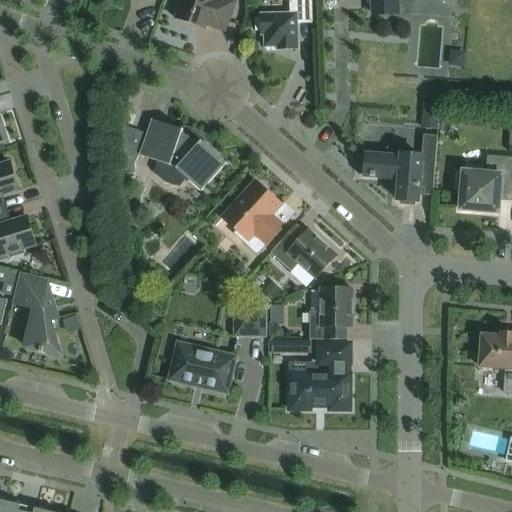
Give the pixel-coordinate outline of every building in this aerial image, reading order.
[(175,3),(172,12),(172,15),(175,16),(174,19),(205,29),(206,26),(225,32),(231,13),(235,2),(230,0),(180,0),(180,3),(177,2),(175,3)] [(312,23),(311,3),(311,0),(288,0),(289,14),(260,15),(260,18),(255,19),(255,31),(261,31),(261,35),(264,35),(264,47),(290,47),(290,50),(297,50),(296,24),(312,23)] [(412,0),(372,0),(373,15),(397,14),(396,4),(412,3),(412,0)] [(123,175),(134,174),(134,163),(139,155),(157,162),(154,172),(158,177),(162,181),(166,183),(172,186),(179,187),(186,179),(200,192),(226,164),(201,141),(199,144),(181,134),(182,130),(151,120),(146,134),(122,126),(123,175)] [(511,139),(511,122),(490,123),(490,140),(511,139)] [(432,195),(437,136),(423,135),(422,147),(426,148),(425,157),(402,155),(393,144),(379,156),(361,155),(359,175),(370,176),(370,177),(375,177),(399,179),(397,200),(417,202),(418,194),(432,195)] [(511,202),(511,158),(487,156),(485,174),(463,172),(462,175),(458,175),(457,187),(461,187),(459,210),(481,212),(481,208),(498,209),(499,201),(511,202)] [(0,210),(6,209),(0,210),(0,197),(18,191),(9,162),(0,164),(0,210)] [(244,244),(257,256),(284,226),(272,215),(281,206),(266,192),(265,190),(263,187),(260,185),(257,184),(254,181),(222,217),(248,240),(244,244)] [(6,209),(0,210),(0,256),(8,254),(9,257),(23,253),(22,250),(35,246),(26,217),(3,224),(0,215),(0,211),(6,210),(6,209)] [(295,226),(281,241),(270,253),(291,272),(298,264),(315,279),(336,256),(308,230),(304,234),(295,226)] [(42,293),(45,279),(19,273),(12,304),(33,309),(24,347),(39,351),(39,352),(42,353),(43,351),(52,354),(58,347),(50,321),(57,319),(50,295),(42,293)] [(352,289),(332,289),(320,289),(320,312),(309,312),(309,340),(346,340),(346,327),(352,327),(352,289)] [(265,337),(266,312),(234,311),(233,337),(265,337)] [(367,329),(368,347),(382,346),(380,328),(367,329)] [(503,394),(511,394),(511,334),(501,334),(500,336),(481,335),(479,367),(505,369),(503,394)] [(311,355),(311,341),(280,341),(280,355),(311,355)] [(194,384),(194,383),(203,385),(207,390),(227,395),(236,357),(177,343),(168,381),(189,386),(191,386),(192,385),(193,385),(194,384)] [(289,384),(287,383),(287,395),(289,395),(289,410),(309,410),(309,405),(329,405),(329,410),(349,410),(349,375),(348,374),(348,364),(350,364),(350,344),(316,344),(316,364),(289,364),(289,374),(289,384)] [(25,511),(27,507),(18,505),(19,502),(6,499),(3,511),(25,511)]
